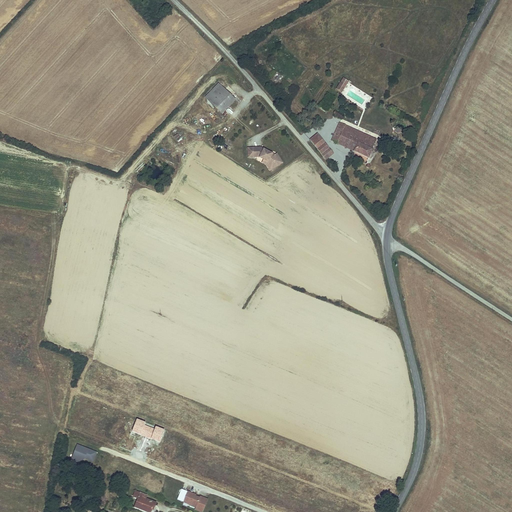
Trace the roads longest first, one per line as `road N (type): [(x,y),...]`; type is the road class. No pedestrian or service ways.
road 1 (track): [(54,302),(76,172),(129,171),(227,52)]
road 2 (unclassified): [(174,0),(384,236)]
road 3 (secondary): [(384,236),(423,429),(392,511)]
road 4 (secondary): [(493,0),(384,236)]
